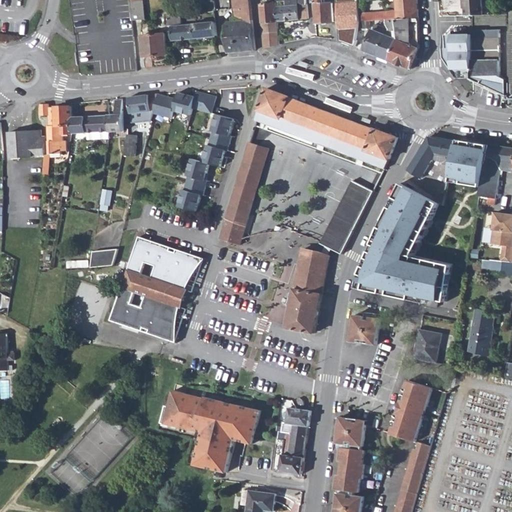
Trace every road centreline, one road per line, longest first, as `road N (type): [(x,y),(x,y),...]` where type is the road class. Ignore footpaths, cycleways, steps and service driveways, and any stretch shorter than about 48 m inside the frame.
road 1 (tertiary): [(314,511),(347,275),(416,119)]
road 2 (tertiary): [(47,83),(75,90),(283,73),(370,104),(403,101)]
road 3 (unknown): [(347,275),(415,315),(402,364)]
